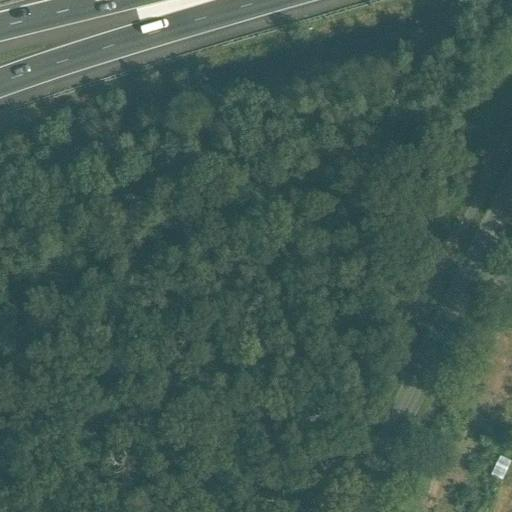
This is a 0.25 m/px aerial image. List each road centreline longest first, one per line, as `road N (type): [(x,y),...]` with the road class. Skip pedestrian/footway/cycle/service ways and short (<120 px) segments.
road 1 (primary): [(353,511),(511,193)]
road 2 (motorway): [(0,83),(237,0)]
